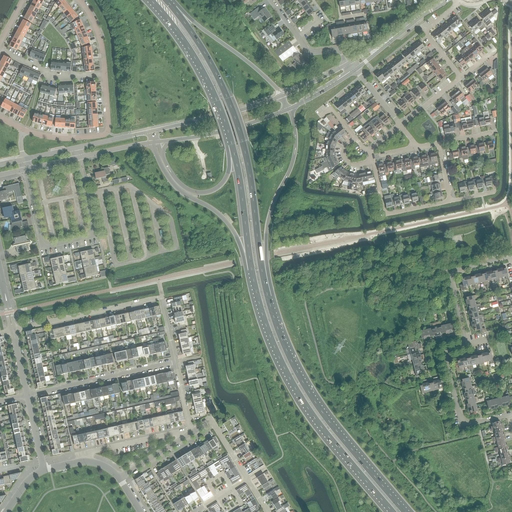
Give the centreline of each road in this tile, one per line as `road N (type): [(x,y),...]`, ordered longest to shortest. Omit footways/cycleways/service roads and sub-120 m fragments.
road 1 (trunk): [(267,297),(235,118),(172,8)]
road 2 (trunk): [(251,271),(272,343),(307,408),(392,511)]
road 3 (trunk): [(406,511),(314,401),(267,297)]
road 4 (residential): [(415,148),(437,143),(449,201),(384,214),(366,152),(400,125)]
road 5 (trunk): [(267,297),(267,226),(295,150),(288,109)]
road 6 (residential): [(400,125),(460,77),(426,34),(455,0)]
road 7 (trunk): [(151,142),(171,183),(231,229),(251,271)]
road 8 (trunk): [(150,0),(190,51),(231,145)]
road 9 (residential): [(12,330),(161,297)]
road 10 (residential): [(26,395),(174,361)]
road 11 (residential): [(465,344),(444,354),(462,423),(511,413)]
road 12 (residential): [(24,130),(74,138),(106,133),(105,75)]
road 13 (trunk): [(281,97),(172,8)]
road 14 (residential): [(465,344),(450,273),(511,256)]
road 15 (tertiary): [(158,141),(288,109)]
road 16 (tertiary): [(281,97),(152,131)]
road 17 (tertiary): [(152,131),(23,160)]
road 18 (trunk): [(231,145),(224,179),(192,192),(176,180),(158,141)]
road 19 (tertiary): [(25,169),(151,142)]
road 20 (trunk): [(231,145),(251,271)]
